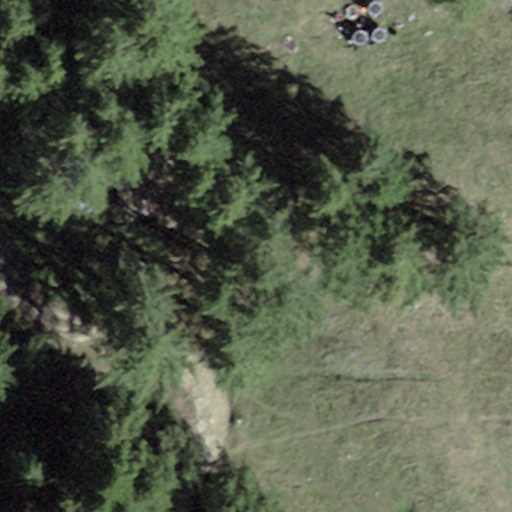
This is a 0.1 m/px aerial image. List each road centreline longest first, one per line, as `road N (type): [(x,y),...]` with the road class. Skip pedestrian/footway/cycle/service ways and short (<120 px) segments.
road 1 (track): [(0,254),(11,288),(74,365),(159,385)]
road 2 (track): [(159,385),(155,511)]
